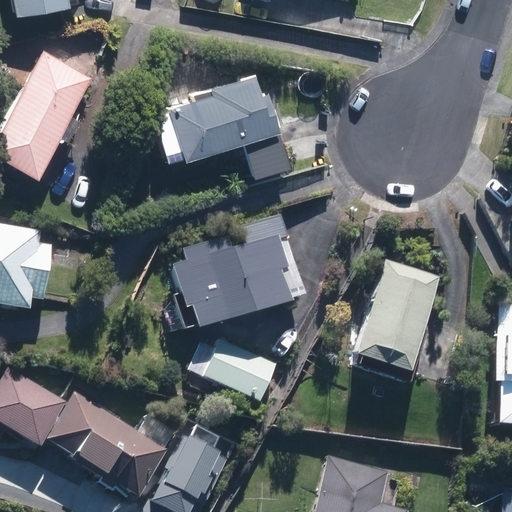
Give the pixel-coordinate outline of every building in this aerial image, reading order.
[(6,0),(9,14),(63,5),(62,0),(6,0)] [(89,77),(39,46),(0,108),(0,154),(30,173),(89,77)] [(200,94),(143,106),(155,163),(226,147),(229,162),(275,153),(270,130),(275,129),(266,87),(258,88),(254,70),(197,82),(200,94)] [(178,309),(183,308),(192,330),(193,341),(183,369),(252,404),(254,403),(273,364),(205,325),(302,298),(276,211),(237,223),(243,241),(225,247),(221,233),(174,247),(178,260),(164,264),(176,304),(178,309)] [(41,299),(42,272),(44,272),(45,250),(43,249),(36,244),(35,227),(0,223),(0,306),(25,310),(26,298),(41,299)] [(404,373),(434,278),(376,260),(347,355),(404,373)] [(506,443),(511,443),(511,303),(493,303),(490,353),(488,353),(484,423),(507,424),(506,443)] [(170,433),(143,415),(134,429),(68,388),(71,383),(13,352),(0,373),(0,427),(36,451),(41,443),(104,485),(110,484),(131,498),(170,433)] [(327,450),(309,511),(400,511),(401,511),(372,503),(383,466),(327,450)]
